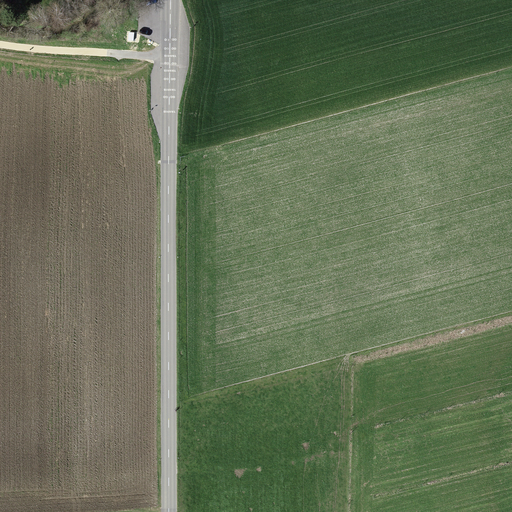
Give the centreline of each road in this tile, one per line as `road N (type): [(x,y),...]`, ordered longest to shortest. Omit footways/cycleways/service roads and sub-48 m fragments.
road 1 (secondary): [(170,0),(168,511)]
road 2 (track): [(0,45),(169,58)]
